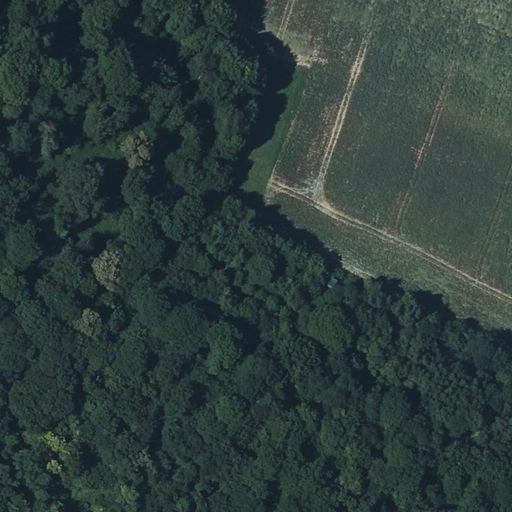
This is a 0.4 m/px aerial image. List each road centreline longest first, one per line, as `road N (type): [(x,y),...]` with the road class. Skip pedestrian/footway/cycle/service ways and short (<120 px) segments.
road 1 (track): [(451,511),(233,359),(125,296),(96,287),(0,289)]
road 2 (track): [(96,287),(65,264),(29,212),(0,140)]
